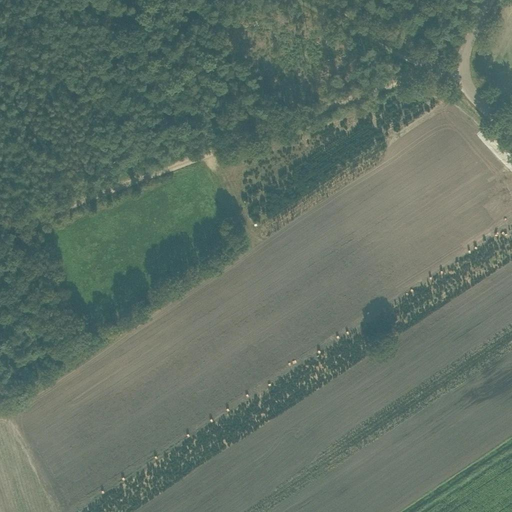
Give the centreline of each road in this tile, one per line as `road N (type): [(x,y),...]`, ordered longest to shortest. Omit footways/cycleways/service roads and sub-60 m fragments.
road 1 (track): [(427,70),(0,231)]
road 2 (tertiary): [(511,136),(460,74),(488,0)]
road 3 (track): [(318,0),(432,60)]
